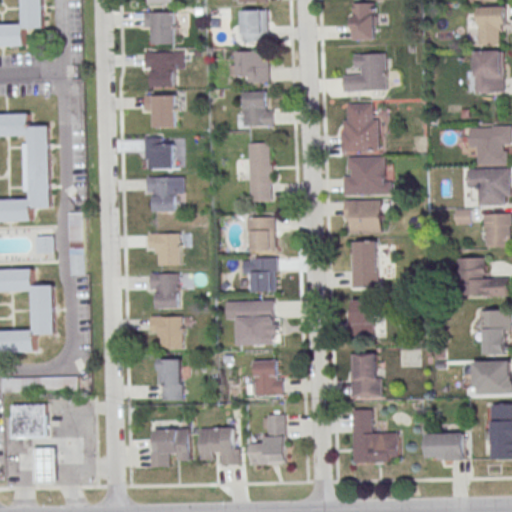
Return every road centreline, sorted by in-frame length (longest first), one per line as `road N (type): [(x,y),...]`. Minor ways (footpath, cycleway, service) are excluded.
road 1 (residential): [(322,511),(305,0)]
road 2 (residential): [(113,511),(100,0)]
